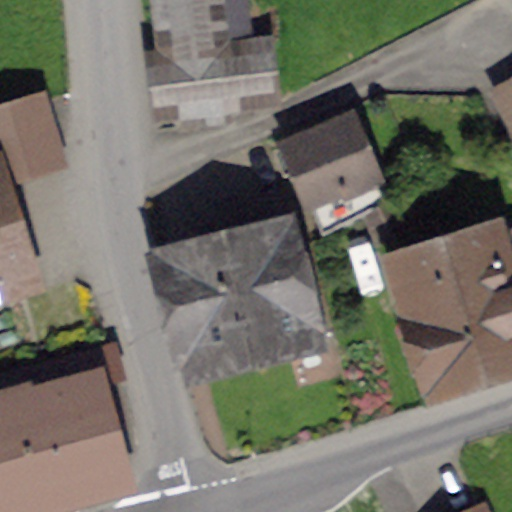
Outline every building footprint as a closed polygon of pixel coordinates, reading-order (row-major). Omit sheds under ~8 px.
[(149,57),(156,120),(279,105),(271,42),(227,47),(220,0),(156,0),(163,55),(149,57)] [(511,124),(511,90),(498,98),(511,124)] [(0,116),(0,174),(2,180),(60,162),(41,104),(0,116)] [(384,208),(349,123),(277,152),(287,176),(302,171),(329,234),(368,214),(384,208)] [(384,208),(368,214),(379,243),(406,232),(395,204),(384,208)] [(0,286),(23,279),(0,208),(0,286)] [(218,251),(165,265),(177,310),(192,306),(207,363),(327,332),(316,290),(307,292),(291,233),(242,246),(237,229),(214,235),(218,251)] [(394,305),(422,394),(511,366),(511,314),(508,301),(511,300),(511,231),(391,269),(401,303),(394,305)] [(65,367),(0,379),(0,511),(11,511),(103,488),(85,421),(100,416),(93,390),(124,381),(115,346),(63,360),(65,367)]
